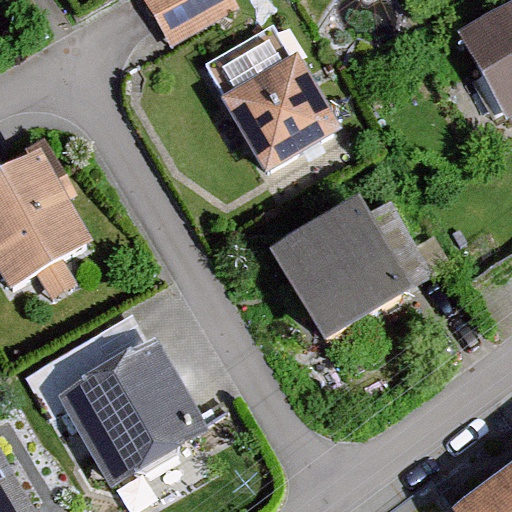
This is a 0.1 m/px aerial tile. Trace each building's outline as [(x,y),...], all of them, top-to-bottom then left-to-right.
[(231,23),(219,0),(138,0),(136,1),(166,58),(231,23)] [(511,134),(511,20),(457,53),(508,137),(511,134)] [(339,145),(299,75),(222,119),(262,189),(339,145)] [(20,166),(27,180),(0,195),(0,293),(8,307),(35,291),(48,313),(75,298),(64,278),(93,262),(67,217),(75,212),(42,154),(20,166)] [(422,313),(363,218),(274,273),(334,369),(422,313)] [(202,445),(154,359),(116,380),(99,349),(20,393),(46,441),(67,429),(106,498),(202,445)] [(0,511),(22,511),(0,471),(0,511)] [(511,511),(511,495),(490,511),(511,511)]
